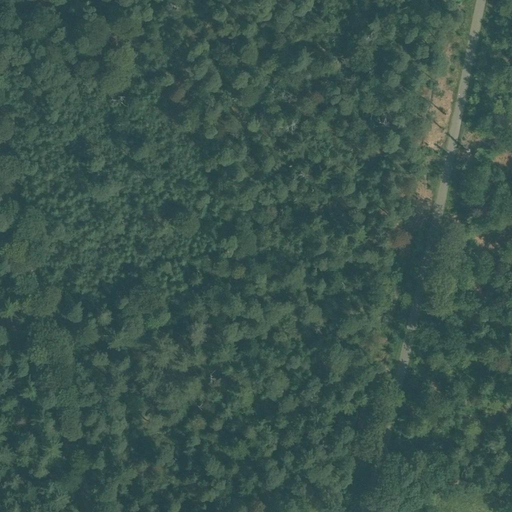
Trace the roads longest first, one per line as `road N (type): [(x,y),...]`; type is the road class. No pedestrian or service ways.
road 1 (unclassified): [(365,511),(481,0)]
road 2 (track): [(80,511),(0,192)]
